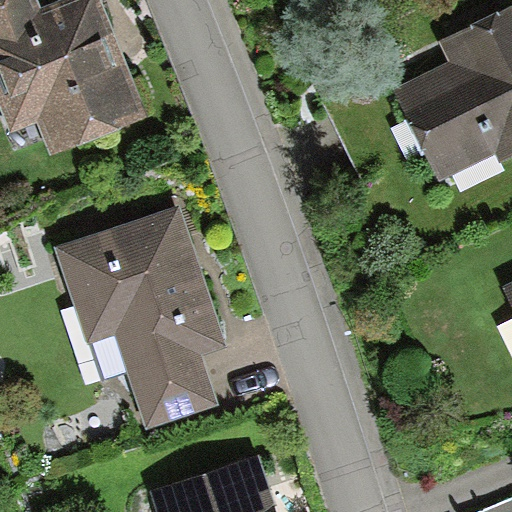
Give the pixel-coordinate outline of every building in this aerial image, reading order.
[(35,0),(0,0),(0,109),(9,134),(39,123),(50,153),(150,115),(106,0),(54,0),(38,6),(35,0)] [(511,7),(443,42),(452,60),(397,87),(442,179),(495,153),(500,162),(511,155),(511,7)] [(180,205),(55,245),(86,341),(116,332),(147,427),(216,404),(198,350),(225,341),(180,205)] [(157,511),(278,511),(260,454),(150,490),(157,511)] [(511,511),(511,503),(489,511),(511,511)]
